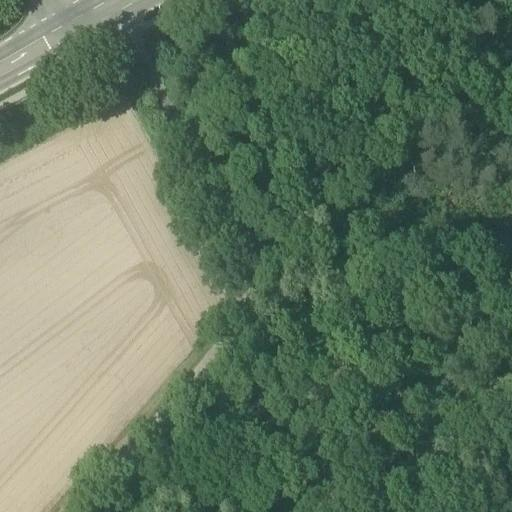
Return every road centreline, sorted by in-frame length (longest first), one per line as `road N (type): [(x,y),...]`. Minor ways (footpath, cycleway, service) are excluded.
road 1 (track): [(74,511),(257,303),(117,8)]
road 2 (secondary): [(0,75),(133,0)]
